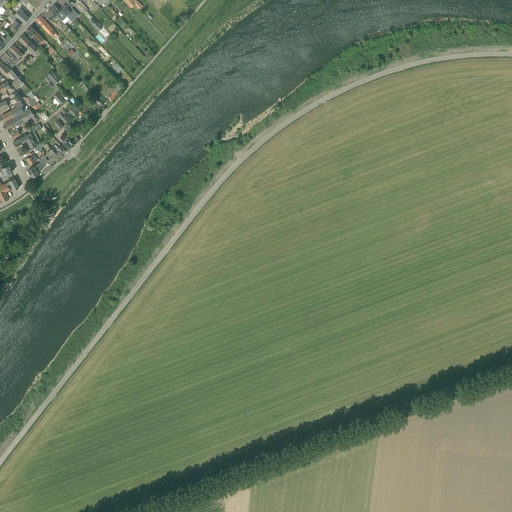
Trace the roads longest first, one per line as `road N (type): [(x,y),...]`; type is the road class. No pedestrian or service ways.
road 1 (unclassified): [(511,53),(429,59),(362,79),(274,131),(219,182),(0,461)]
road 2 (residential): [(0,211),(70,152),(205,0)]
